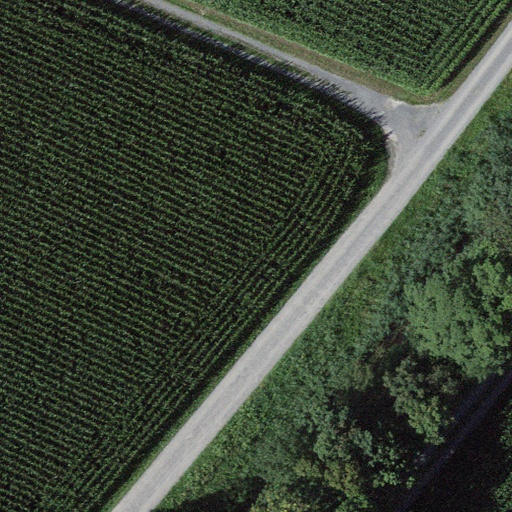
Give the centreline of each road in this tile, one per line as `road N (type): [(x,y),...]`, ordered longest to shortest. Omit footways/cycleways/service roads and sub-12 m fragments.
road 1 (track): [(135,511),(511,51)]
road 2 (track): [(128,0),(445,138)]
road 3 (track): [(388,511),(511,359)]
